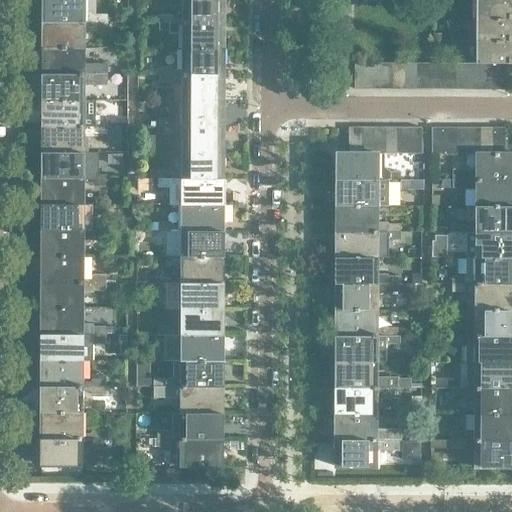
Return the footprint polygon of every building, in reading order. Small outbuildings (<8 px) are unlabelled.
[(83,13),(82,0),(43,0),(43,22),(107,23),(107,15),(94,15),(94,13),(83,13)] [(183,0),(183,19),(174,19),(172,15),(159,15),(159,23),(223,23),(223,0),(183,0)] [(511,0),(479,0),(480,18),(511,18),(511,0)] [(511,18),(480,18),(480,40),(511,40),(511,18)] [(83,49),(83,33),(94,33),(94,31),(107,31),(107,23),(43,22),(43,48),(83,49)] [(223,49),(223,23),(159,23),(159,31),(172,31),(174,27),(183,28),(183,49),(223,49)] [(511,63),(511,40),(480,40),(480,63),(492,63),(505,63),(511,63)] [(83,70),(83,49),(43,48),(43,74),(107,75),(107,67),(94,67),(92,70),(83,70)] [(223,75),(223,49),(183,49),(183,71),(174,71),(172,67),(159,67),(159,75),(223,75)] [(367,89),(367,63),(354,63),(354,89),(367,89)] [(380,89),(380,63),(367,63),(367,89),(380,89)] [(392,89),(392,63),(380,63),(380,89),(392,89)] [(405,89),(405,63),(392,63),(392,89),(405,89)] [(417,89),(417,63),(405,63),(405,89),(417,89)] [(429,89),(430,63),(417,63),(417,89),(429,89)] [(442,89),(442,63),(430,63),(429,89),(442,89)] [(454,89),(455,63),(442,63),(442,89),(454,89)] [(467,89),(467,63),(455,63),(454,89),(467,89)] [(479,89),(480,63),(467,63),(467,89),(479,89)] [(492,89),(492,63),(480,63),(479,89),(492,89)] [(505,89),(505,63),(492,63),(492,89),(505,89)] [(83,101),(83,79),(92,79),(94,83),(107,83),(107,75),(43,74),(43,100),(83,101)] [(223,101),(223,75),(159,75),(159,83),(172,83),(174,79),(183,80),(183,101),(223,101)] [(82,122),(83,101),(43,100),(43,126),(106,127),(106,119),(94,119),(92,122),(82,122)] [(223,127),(223,101),(183,101),(183,117),(171,117),(171,119),(159,119),(159,127),(223,127)] [(82,153),(82,137),(94,137),(94,135),(106,135),(106,127),(43,126),(42,152),(82,153)] [(222,153),(223,127),(159,127),(159,135),(171,135),(173,131),(183,132),(182,153),(222,153)] [(361,153),(361,127),(349,127),(348,153),(361,153)] [(373,153),(373,127),(361,127),(361,153),(373,153)] [(385,154),(385,127),(373,127),(373,153),(376,153),(376,154),(385,154)] [(397,154),(397,127),(385,127),(385,154),(397,154)] [(409,154),(409,127),(397,127),(397,154),(409,154)] [(421,154),(421,133),(421,127),(409,127),(409,154),(421,154)] [(444,154),(444,127),(431,127),(431,154),(444,154)] [(456,154),(456,127),(444,127),(444,154),(456,154)] [(468,154),(468,127),(456,127),(456,154),(468,154)] [(480,153),(480,127),(468,127),(468,154),(476,154),(476,153),(480,153)] [(492,153),(492,127),(480,127),(480,153),(492,153)] [(504,154),(504,130),(504,128),(492,127),(492,153),(504,154)] [(82,174),(82,153),(42,152),(42,178),(106,179),(106,171),(93,171),(91,174),(82,174)] [(222,179),(222,153),(182,153),(182,175),(173,175),(171,171),(158,171),(158,179),(222,179)] [(376,175),(376,154),(376,153),(373,153),(361,153),(348,153),(336,153),(336,180),(400,180),(400,172),(388,172),(386,175),(376,175)] [(511,180),(511,153),(504,154),(492,153),(480,153),(476,153),(476,154),(476,169),(452,169),(452,170),(441,170),(441,180),(452,180),(511,180)] [(82,205),(82,183),(91,183),(93,187),(106,187),(106,179),(42,178),(42,204),(82,205)] [(222,205),(222,179),(158,179),(158,187),(171,187),(173,183),(182,184),(182,205),(222,205)] [(376,206),(376,184),(386,184),(388,188),(400,188),(400,180),(336,180),(336,206),(376,206)] [(511,206),(511,180),(452,180),(452,188),(465,188),(465,190),(476,190),(476,206),(511,206)] [(82,226),(82,205),(42,204),(42,230),(106,231),(106,223),(93,223),(91,226),(82,226)] [(222,231),(222,205),(182,205),(182,227),(173,227),(171,223),(158,223),(158,231),(222,231)] [(376,227),(376,206),(336,206),(336,232),(400,232),(400,224),(387,224),(385,227),(376,227)] [(511,232),(511,206),(476,206),(476,228),(467,228),(465,224),(452,224),(452,232),(511,232)] [(82,257),(82,241),(93,241),(93,239),(106,239),(106,231),(42,230),(42,256),(82,257)] [(222,257),(222,231),(158,231),(158,239),(171,239),(171,241),(182,241),(182,257),(222,257)] [(376,258),(376,242),(389,242),(389,240),(400,240),(400,232),(336,232),(336,258),(376,258)] [(511,258),(511,232),(452,232),(452,240),(464,240),(464,242),(476,242),(476,258),(511,258)] [(432,242),(432,258),(447,258),(447,237),(435,236),(435,242),(432,242)] [(82,278),(82,257),(42,256),(42,282),(106,283),(106,275),(93,275),(91,278),(82,278)] [(222,283),(222,257),(182,257),(182,279),(173,279),(171,275),(158,275),(158,283),(222,283)] [(376,279),(376,258),(336,258),(336,284),(400,284),(400,276),(387,276),(385,279),(376,279)] [(511,284),(511,258),(476,258),(476,274),(464,274),(464,276),(452,276),(452,284),(511,284)] [(81,309),(82,293),(93,293),(93,291),(106,291),(106,283),(42,282),(42,308),(81,309)] [(222,309),(222,283),(158,283),(158,291),(171,291),(173,287),(182,288),(182,309),(222,309)] [(376,310),(376,294),(387,294),(387,292),(400,292),(400,284),(336,284),(336,310),(376,310)] [(511,310),(511,284),(452,284),(452,292),(465,292),(465,294),(476,294),(476,310),(511,310)] [(81,330),(81,309),(42,308),(41,334),(105,335),(105,327),(93,327),(91,330),(81,330)] [(222,335),(222,309),(182,309),(182,331),(172,331),(170,327),(158,327),(158,335),(222,335)] [(376,331),(376,310),(336,310),(336,336),(400,336),(400,328),(387,328),(385,331),(376,331)] [(511,336),(511,310),(476,310),(476,326),(464,326),(464,328),(452,328),(452,336),(511,336)] [(81,361),(81,343),(105,343),(105,335),(41,334),(41,360),(81,361)] [(221,361),(222,335),(158,335),(158,343),(170,343),(172,339),(181,340),(181,361),(221,361)] [(375,362),(376,340),(385,340),(387,344),(400,344),(400,336),(336,336),(335,362),(375,362)] [(511,362),(511,336),(452,336),(452,344),(464,344),(464,346),(476,346),(475,362),(511,362)] [(81,382),(81,361),(41,360),(41,386),(105,387),(105,379),(92,379),(90,382),(81,382)] [(221,387),(221,361),(181,361),(181,377),(170,377),(170,379),(157,379),(157,387),(221,387)] [(375,378),(375,362),(335,362),(335,388),(399,388),(410,388),(410,380),(388,379),(388,378),(375,378)] [(511,388),(511,362),(475,362),(475,378),(464,378),(464,380),(451,380),(451,388),(511,388)] [(81,413),(81,391),(90,391),(92,395),(105,395),(105,387),(41,386),(41,412),(81,413)] [(221,413),(221,387),(157,387),(157,395),(170,395),(172,391),(181,392),(181,413),(221,413)] [(375,414),(375,392),(385,392),(387,396),(399,396),(399,388),(335,388),(335,414),(375,414)] [(511,414),(511,388),(451,388),(451,396),(464,396),(466,392),(475,393),(475,414),(511,414)] [(81,434),(81,413),(41,412),(41,438),(105,439),(105,431),(92,431),(90,434),(81,434)] [(221,439),(221,413),(181,413),(181,435),(172,435),(170,431),(157,431),(157,439),(221,439)] [(375,435),(375,414),(335,414),(335,440),(399,440),(399,432),(386,432),(384,435),(375,435)] [(511,440),(511,414),(475,414),(475,436),(466,436),(464,432),(451,432),(451,440),(511,440)] [(81,465),(81,449),(92,449),(92,447),(105,447),(105,445),(109,445),(109,447),(113,447),(113,439),(105,439),(41,438),(41,465),(81,465)] [(221,466),(221,439),(157,439),(157,447),(170,447),(172,443),(181,444),(181,466),(221,466)] [(375,466),(375,451),(399,451),(399,440),(335,440),(335,466),(375,466)] [(511,466),(511,440),(451,440),(451,448),(464,448),(466,444),(475,444),(475,467),(511,466)]
